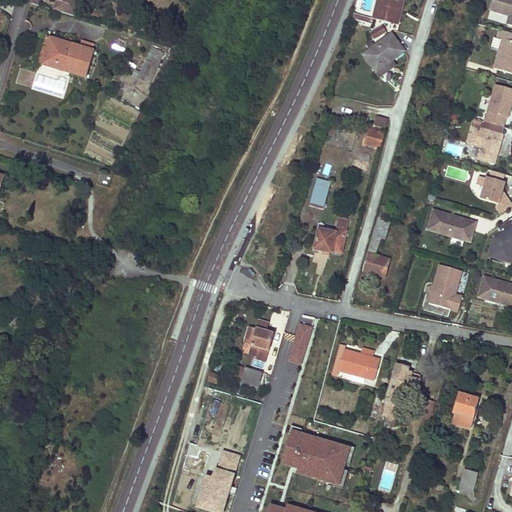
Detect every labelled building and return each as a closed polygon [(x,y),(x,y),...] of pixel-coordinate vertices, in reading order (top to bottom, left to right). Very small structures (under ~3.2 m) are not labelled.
[(56,0),(57,0),(54,10),(76,17),(76,16),(79,6),(75,5),(76,0),(56,0)] [(378,0),(374,18),(398,24),(404,0),(378,0)] [(511,0),(492,0),(490,10),(510,16),(507,25),(511,25),(511,0)] [(392,61),(404,52),(391,34),(375,46),(372,41),(366,45),(370,50),(364,55),(376,72),(392,61)] [(52,50),(56,39),(48,36),(39,63),(43,64),(48,48),(52,50)] [(92,50),(95,42),(82,38),(79,46),(92,50)] [(79,46),(75,45),(56,39),(52,50),(48,48),(43,64),(86,77),(95,51),(92,50),(79,46)] [(511,41),(502,39),(494,68),(511,73),(511,41)] [(153,48),(137,79),(149,85),(165,54),(153,48)] [(392,61),(376,72),(379,76),(395,65),(392,61)] [(511,104),(511,89),(495,85),(484,122),(503,127),(506,118),(508,119),(511,104)] [(376,117),(373,125),(385,129),(388,120),(376,117)] [(503,135),(472,126),(467,143),(481,147),(478,159),(494,164),(503,135)] [(385,133),(369,129),(365,144),(380,148),(385,133)] [(491,171),(489,178),(501,182),(503,174),(491,171)] [(489,178),(486,177),(480,199),(498,204),(504,182),(501,182),(489,178)] [(329,188),(331,183),(317,178),(315,185),(329,188)] [(324,208),(329,188),(315,185),(310,204),(324,208)] [(476,223),(433,210),(427,230),(470,243),(476,223)] [(391,221),(393,214),(381,211),(379,217),(391,221)] [(391,221),(379,217),(362,271),(385,277),(390,260),(375,255),(381,238),(385,240),(391,222),(391,221)] [(490,257),(508,262),(511,246),(511,218),(498,228),(502,234),(495,239),(490,257)] [(335,233),(321,230),(319,229),(315,249),(332,253),(332,250),(333,246),(340,247),(343,248),(348,223),(338,221),(337,227),(335,233)] [(322,224),(321,230),(335,233),(337,227),(322,224)] [(454,294),(461,271),(440,265),(434,285),(428,288),(431,293),(429,303),(458,311),(462,296),(454,294)] [(511,284),(486,278),(483,280),(478,297),(488,300),(488,301),(496,303),(496,302),(511,306),(511,284)] [(267,324),(258,321),(256,329),(249,327),(245,340),(252,342),(251,345),(259,348),(257,357),(256,360),(266,362),(269,351),(275,332),(265,329),(267,324)] [(287,362),(300,367),(313,328),(299,325),(287,362)] [(259,348),(251,345),(248,355),(257,357),(259,348)] [(362,349),(361,355),(373,358),(374,352),(362,349)] [(361,355),(344,351),(339,371),(353,374),(365,378),(375,380),(380,360),(373,358),(361,355)] [(408,369),(397,365),(381,421),(393,424),(403,389),(416,393),(419,381),(410,379),(406,378),(407,372),(408,369)] [(246,368),(238,366),(234,380),(241,382),(246,368)] [(243,383),(258,388),(263,373),(246,368),(241,382),(243,383)] [(219,376),(210,373),(208,381),(217,384),(219,376)] [(365,378),(353,374),(352,381),(363,384),(365,378)] [(258,388),(243,383),(242,387),(257,391),(258,388)] [(456,415),(453,424),(470,429),(472,419),(475,409),(478,399),(459,394),(454,414),(456,415)] [(435,403),(427,400),(420,425),(428,427),(435,403)] [(298,474),(341,484),(352,447),(294,430),(283,464),(299,469),(298,474)] [(221,450),(212,479),(204,477),(194,510),(200,511),(224,511),(240,456),(221,450)] [(473,492),(478,474),(464,471),(459,488),(473,492)] [(287,507),(273,503),(269,511),(319,511),(289,503),(287,507)]
